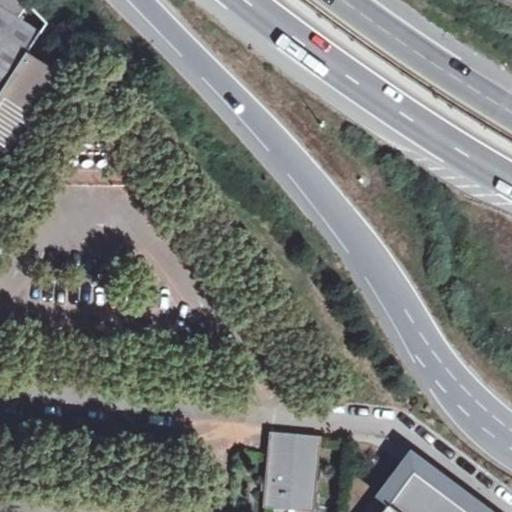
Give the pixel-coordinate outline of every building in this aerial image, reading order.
[(27,5),(22,0),(0,0),(0,157),(4,160),(61,75),(27,53),(38,35),(17,21),(27,5)] [(65,168),(107,168),(108,142),(66,141),(65,168)] [(271,458),(268,506),(314,510),(320,440),(273,436),(271,458)] [(413,473),(387,507),(389,509),(413,477),(452,506),(454,503),(413,473)] [(383,511),(466,511),(468,510),(456,501),(454,503),(452,506),(413,477),(389,509),(387,507),(383,511)]
